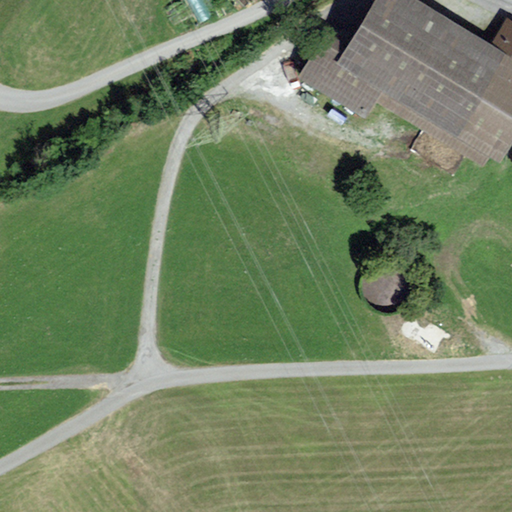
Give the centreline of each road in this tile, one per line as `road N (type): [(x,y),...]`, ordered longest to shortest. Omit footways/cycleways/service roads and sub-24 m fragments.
road 1 (unclassified): [(511,361),(160,381),(0,466)]
road 2 (track): [(134,391),(116,382),(0,385)]
